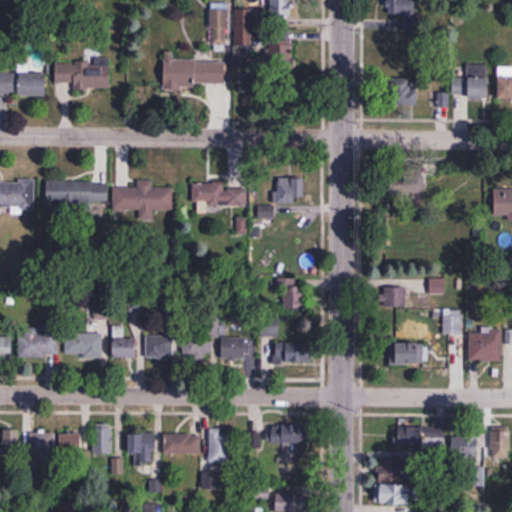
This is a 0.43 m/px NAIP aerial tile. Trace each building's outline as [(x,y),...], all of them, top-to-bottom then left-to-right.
[(393,47),(421,42),(414,0),(397,3),(402,34),(391,36),(393,47)] [(229,8),(210,8),(210,45),(229,45),(229,8)] [(240,10),(240,46),(263,46),(263,10),(240,10)] [(292,61),(292,36),(283,36),(283,61),(292,61)] [(175,60),(175,51),(164,51),(164,86),(228,86),(228,60),(175,60)] [(56,62),(56,89),(111,89),(111,62),(56,62)] [(467,76),(454,76),(454,98),(490,98),(490,65),(467,65),(467,76)] [(511,66),(499,66),(499,97),(511,96),(511,66)] [(0,95),(46,95),(46,72),(0,72),(0,95)] [(418,106),(418,80),(392,80),(392,106),(418,106)] [(0,180),(0,211),(35,211),(35,181),(0,180)] [(108,203),(108,181),(47,181),(47,202),(108,203)] [(298,201),(299,184),(278,183),(278,201),(298,201)] [(114,187),(114,211),(167,211),(167,187),(114,187)] [(511,214),(511,187),(501,188),(501,209),(511,209),(511,214)] [(247,189),(200,189),(200,206),(247,206),(247,189)] [(238,238),(251,238),(251,218),(238,218),(238,238)] [(295,279),(283,279),(283,309),(305,309),(305,286),(295,286),(295,279)] [(410,307),(410,289),(382,289),(382,307),(410,307)] [(463,310),(443,310),(443,334),(463,334),(463,310)] [(114,358),(136,358),(136,339),(124,339),(124,329),(114,329),(114,358)] [(58,357),(58,331),(20,331),(20,357),(58,357)] [(469,362),(503,362),(503,333),(469,333),(469,362)] [(102,357),(102,334),(65,334),(65,357),(102,357)] [(174,358),(174,335),(147,335),(147,358),(174,358)] [(0,336),(0,359),(12,359),(12,337),(0,336)] [(183,360),(211,360),(211,336),(183,336),(183,360)] [(221,359),(250,359),(250,338),(221,338),(221,359)] [(276,342),(276,364),(306,364),(307,343),(276,342)] [(427,365),(427,344),(390,344),(390,365),(427,365)] [(94,425),(94,455),(113,455),(113,425),(94,425)] [(297,463),(296,426),(272,427),(272,433),(250,434),(250,452),(272,452),(272,463),(297,463)] [(446,428),(399,428),(399,447),(446,447),(446,428)] [(210,430),(210,463),(232,463),(232,430),(210,430)] [(19,452),(19,431),(4,431),(4,452),(19,452)] [(55,433),(29,433),(29,455),(55,455),(55,433)] [(82,434),(60,434),(60,455),(82,455),(82,434)] [(136,435),(137,467),(155,466),(155,453),(159,453),(159,434),(136,435)] [(165,454),(201,454),(201,435),(165,435),(165,454)] [(482,461),(482,437),(454,437),(453,460),(482,461)] [(381,505),(413,505),(413,485),(381,485),(381,505)] [(308,511),(309,492),(276,492),(276,511),(308,511)]
